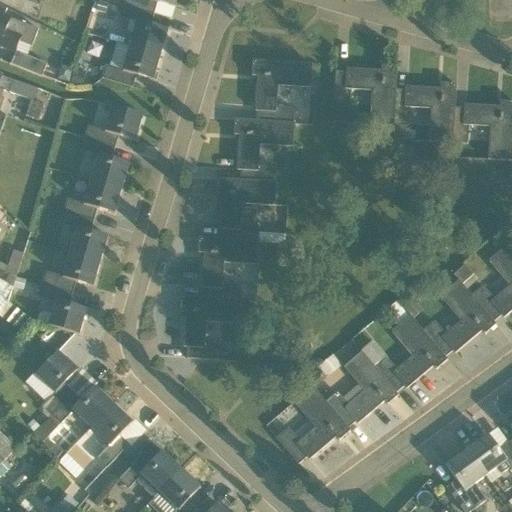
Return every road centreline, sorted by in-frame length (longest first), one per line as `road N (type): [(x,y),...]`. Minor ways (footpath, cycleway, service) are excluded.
road 1 (residential): [(289,511),(138,369),(127,347),(133,300),(214,21),(232,0)]
road 2 (residential): [(511,369),(312,511)]
